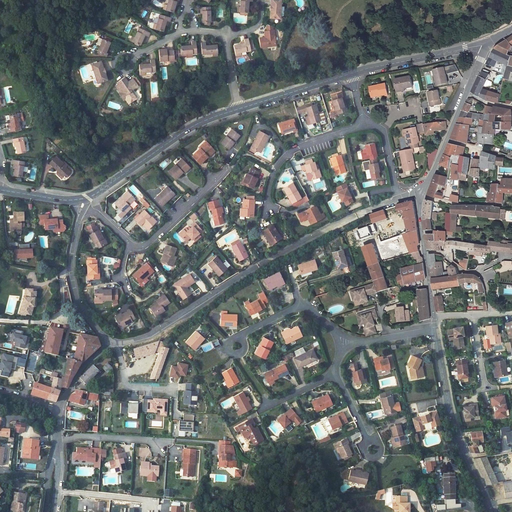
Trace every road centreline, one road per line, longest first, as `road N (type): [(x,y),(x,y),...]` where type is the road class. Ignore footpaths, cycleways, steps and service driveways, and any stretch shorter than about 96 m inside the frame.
road 1 (unclassified): [(109,343),(152,333),(277,254),(399,199)]
road 2 (unclassified): [(83,203),(186,130),(351,73)]
road 3 (unclassified): [(435,330),(452,421),(489,511)]
road 4 (unclassified): [(109,343),(75,300),(71,253),(83,203)]
road 5 (residential): [(267,207),(274,168),(292,149),(364,125)]
road 6 (residential): [(343,341),(317,313),(298,306),(230,339),(232,346)]
road 7 (unclassified): [(351,73),(486,45)]
road 8 (residential): [(226,171),(146,243),(129,244)]
